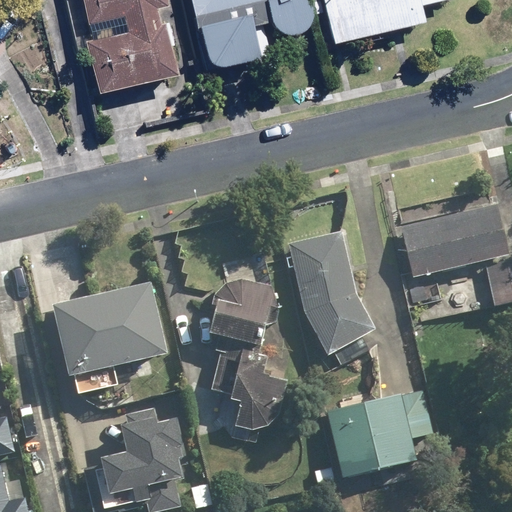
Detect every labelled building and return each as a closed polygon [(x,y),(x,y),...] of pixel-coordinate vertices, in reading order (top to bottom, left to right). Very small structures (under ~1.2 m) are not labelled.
[(84,0),(91,27),(125,19),(128,32),(86,41),(98,95),(182,76),(170,26),(161,28),(157,10),(166,8),(164,0),(84,0)] [(316,13),(312,0),(188,0),(205,71),(260,59),(253,28),(271,24),(272,25),(273,27),(274,28),(275,29),(276,30),(278,31),(279,32),(281,33),(282,34),(284,35),(286,35),(287,35),(289,36),(291,36),(293,36),(294,36),(296,35),(298,35),(299,34),(301,34),(303,33),(304,32),(306,31),(307,30),(308,29),(310,28),(311,26),(312,25),(313,23),(313,22),(314,20),(315,19),(315,17),(315,15),(316,13)] [(322,0),(334,46),(423,23),(419,7),(448,0),(322,0)] [(404,212),(419,279),(489,264),(499,306),(511,302),(511,242),(502,196),(459,205),(458,200),(404,212)] [(346,232),(293,244),(309,315),(344,369),(375,349),(368,338),(382,329),(361,296),(346,232)] [(280,357),(284,320),(283,304),(282,301),(281,299),(280,297),(278,295),(277,293),(275,291),(274,289),(272,287),(270,286),(268,284),(266,283),(263,282),(261,281),(259,280),(256,280),(254,279),(251,279),(249,279),(246,279),(244,279),(242,280),(239,280),(237,281),(234,282),(232,283),(230,284),(228,286),(226,287),(224,289),(223,291),(221,293),(219,295),(218,297),(217,299),(216,301),(222,306),(218,352),(224,354),(215,394),(245,404),(242,428),(244,428),(247,429),(249,429),(251,429),(253,429),(256,429),(258,429),(260,429),(263,428),(265,427),(267,427),(269,426),(271,425),(273,424),(275,422),(277,421),(279,419),(280,418),(282,416),(283,414),(284,412),(285,410),(287,408),(287,406),(288,404),(289,402),(289,399),(290,397),(290,395),(290,393),(290,390),(290,388),(289,386),(289,383),(288,381),(269,374),(270,368),(278,369),(280,357)] [(59,305),(82,397),(122,387),(117,368),(174,353),(156,281),(59,305)] [(334,412),(351,478),(424,460),(419,439),(434,435),(423,390),(334,412)] [(155,485),(189,476),(171,412),(126,425),(134,451),(85,465),(98,511),(114,511),(159,499),(155,485)] [(0,452),(16,449),(8,416),(0,418),(0,452)] [(0,511),(32,511),(27,490),(13,493),(5,460),(0,461),(0,511)]
